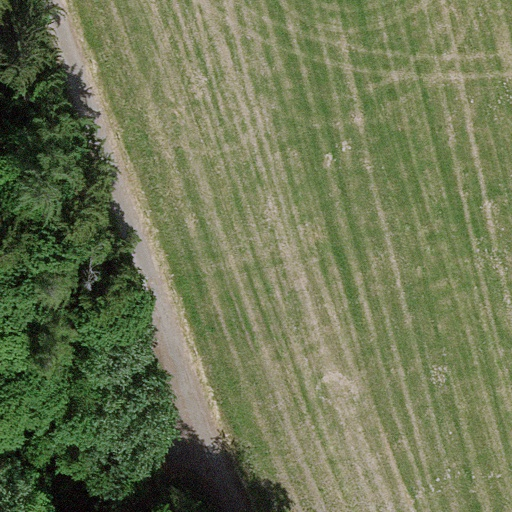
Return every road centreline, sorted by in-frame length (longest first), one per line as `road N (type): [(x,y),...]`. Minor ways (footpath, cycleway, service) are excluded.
road 1 (unclassified): [(67,0),(197,412),(246,511)]
road 2 (track): [(197,412),(95,511)]
